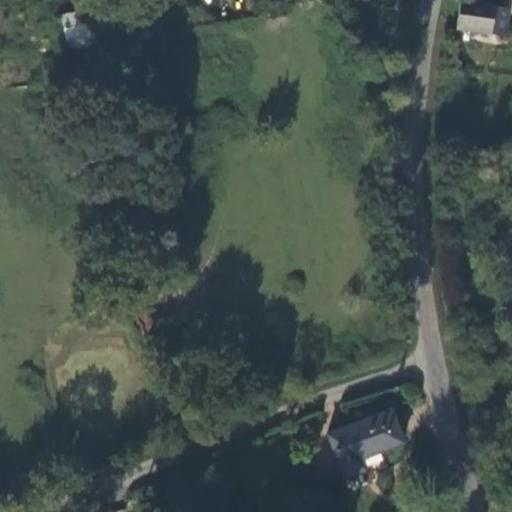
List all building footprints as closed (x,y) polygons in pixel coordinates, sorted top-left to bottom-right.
[(126,45),(119,0),(116,0),(121,31),(75,38),(77,57),(123,50),(122,46),(126,45)] [(162,0),(119,0),(126,45),(136,44),(135,37),(168,31),(162,0)] [(510,36),(511,23),(511,6),(468,0),(464,29),(510,36)] [(73,12),(61,14),(64,38),(76,37),(73,12)] [(395,412),(334,434),(350,478),(369,470),(366,462),(409,446),(395,412)]
